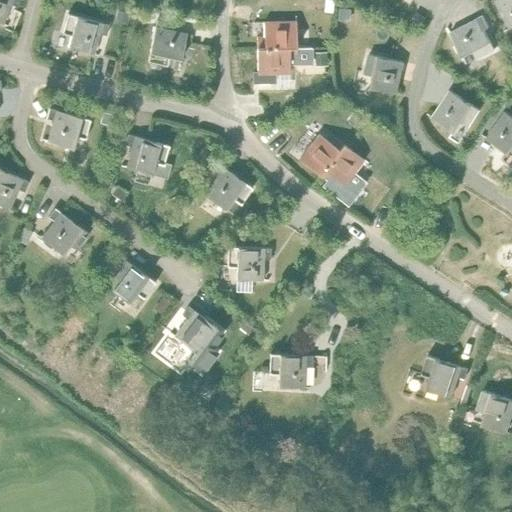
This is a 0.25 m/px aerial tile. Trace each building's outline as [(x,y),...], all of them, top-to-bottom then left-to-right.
[(0,0),(0,22),(2,24),(10,4),(17,6),(19,0),(0,0)] [(325,0),(324,12),(333,13),(334,0),(325,0)] [(511,0),(494,0),(510,28),(511,27),(511,0)] [(146,10),(137,8),(134,19),(143,22),(146,10)] [(338,9),(338,20),(349,20),(349,10),(338,9)] [(417,12),(410,23),(418,28),(425,17),(417,12)] [(67,13),(62,33),(71,35),(68,47),(93,54),(98,33),(105,35),(108,24),(67,13)] [(478,18),(450,33),(462,56),(472,51),(477,59),(495,49),(484,29),(489,27),(483,15),(478,18)] [(155,19),(147,61),(167,66),(169,57),(180,59),(186,33),(165,29),(166,22),(155,19)] [(256,37),(257,48),(296,47),(296,21),(263,22),(264,37),(256,37)] [(296,47),(257,48),(257,72),(253,72),(253,83),(275,82),(274,73),(289,73),(289,58),(296,57),(296,47)] [(327,53),(312,53),(312,61),(315,60),(316,66),(328,65),(327,53)] [(369,54),(364,73),(373,75),(371,87),(396,93),(404,62),(369,54)] [(450,90),(432,117),(454,131),(460,121),(468,126),(479,109),(450,90)] [(511,102),(511,97),(508,94),(503,102),(509,106),(511,102)] [(49,107),(46,118),(53,120),(47,141),(73,148),(76,136),(85,139),(90,119),(49,107)] [(511,116),(504,111),(486,138),(508,153),(511,146),(511,116)] [(103,112),(100,122),(108,125),(111,115),(103,112)] [(353,112),(347,120),(353,124),(359,117),(353,112)] [(299,159),(319,175),(343,143),(335,137),(331,143),(319,133),(299,159)] [(128,134),(125,144),(132,146),(126,167),(151,174),(154,162),(163,165),(169,145),(128,134)] [(343,143),(319,175),(327,181),(332,176),(344,185),(364,159),(343,143)] [(217,176),(204,193),(225,209),(233,199),(240,204),(252,188),(217,163),(211,171),(217,176)] [(0,168),(0,204),(8,208),(17,188),(24,191),(28,181),(0,168)] [(127,193),(117,186),(111,193),(121,201),(127,193)] [(273,201),(263,204),(265,213),(275,211),(273,201)] [(54,220),(41,238),(62,253),(69,244),(76,249),(89,233),(54,207),(48,216),(54,220)] [(319,228),(311,221),(306,230),(309,232),(313,235),(319,228)] [(24,228),(19,240),(27,244),(32,232),(24,228)] [(226,246),(226,267),(235,267),(235,279),(261,280),(263,258),(270,258),(270,248),(226,246)] [(120,269),(107,287),(128,302),(135,293),(143,298),(155,282),(120,256),(114,265),(120,269)] [(162,296),(154,308),(161,313),(170,302),(162,296)] [(187,319),(174,336),(193,350),(192,351),(193,352),(187,361),(201,372),(217,351),(211,346),(222,331),(188,306),(181,314),(187,319)] [(245,321),(240,328),(250,335),(254,328),(245,321)] [(269,353),(268,373),(277,374),(276,386),(303,387),(304,366),(311,366),(312,355),(269,353)] [(427,354),(421,374),(429,377),(425,388),(450,396),(457,376),(464,378),(468,368),(427,354)] [(231,391),(223,388),(218,398),(227,402),(231,391)] [(511,399),(482,390),(476,409),(484,412),(480,423),(505,432),(511,412),(511,399)]
